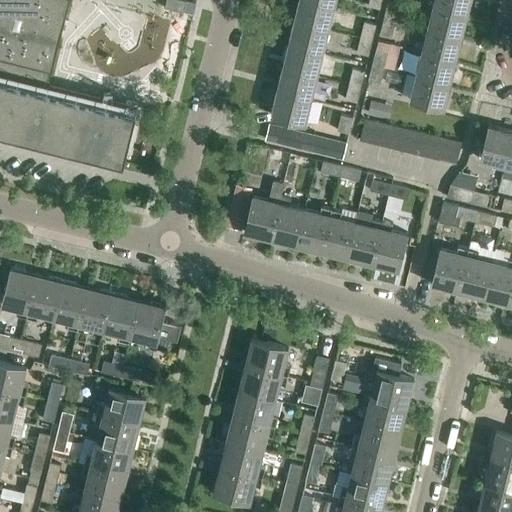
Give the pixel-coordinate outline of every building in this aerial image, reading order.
[(0,0),(0,131),(123,162),(136,113),(62,94),(46,90),(49,80),(63,24),(69,0),(0,0)] [(187,1),(181,0),(166,0),(164,8),(184,13),(187,1)] [(309,0),(299,0),(295,21),(328,29),(334,6),(309,0)] [(381,0),(369,0),(368,6),(380,9),(381,0)] [(434,0),(433,6),(468,14),(471,0),(434,0)] [(388,3),(384,18),(395,21),(399,6),(388,3)] [(433,6),(427,29),(462,38),(468,14),(433,6)] [(395,21),(384,18),(380,34),(392,37),(395,21)] [(295,21),(289,44),(323,53),(328,29),(295,21)] [(364,22),(360,37),(372,40),(376,25),(364,22)] [(427,29),(422,52),(456,61),(462,38),(427,29)] [(372,40),(360,37),(357,53),(368,56),(372,40)] [(289,44),(283,67),(317,76),(323,53),(289,44)] [(376,49),(372,65),(384,68),(388,52),(376,49)] [(422,52),(416,76),(450,84),(456,61),(422,52)] [(384,68),(372,65),(368,80),(380,83),(384,68)] [(283,67),(277,91),(311,99),(317,76),(283,67)] [(353,68),(349,84),(361,87),(364,71),(353,68)] [(450,84),(416,76),(410,100),(444,108),(444,107),(445,107),(450,84)] [(361,87),(349,84),(345,99),(357,102),(361,87)] [(311,99),(277,91),(271,115),(305,123),(311,99)] [(371,98),(370,110),(391,113),(392,101),(371,98)] [(337,130),(349,133),(353,118),(341,115),(337,130)] [(360,140),(371,142),(376,120),(365,117),(360,140)] [(371,142),(381,145),(387,123),(376,120),(371,142)] [(381,145),(392,148),(397,125),(387,123),(381,145)] [(392,148),(403,150),(408,128),(397,125),(392,148)] [(480,159),(504,165),(511,134),(511,130),(488,125),(487,131),(480,159)] [(283,145),(314,153),(319,136),(287,128),(283,145)] [(403,150),(413,153),(419,131),(408,128),(403,150)] [(413,153),(424,156),(430,134),(419,131),(413,153)] [(424,156),(435,158),(440,136),(430,134),(424,156)] [(435,158),(446,161),(451,139),(440,136),(435,158)] [(451,139),(446,161),(456,164),(462,142),(451,139)] [(289,162),(291,148),(273,145),(271,159),(289,162)] [(320,172),(339,176),(342,165),(323,161),(320,172)] [(342,165),(339,176),(358,181),(361,170),(342,165)] [(460,168),(456,177),(474,184),(478,175),(460,168)] [(370,190),(389,195),(391,184),(373,179),(370,190)] [(270,238),(281,195),(284,184),(274,181),(269,200),(253,196),(250,210),(244,232),(270,238)] [(391,184),(389,195),(408,199),(410,189),(391,184)] [(447,196),(486,206),(489,194),(450,185),(447,196)] [(250,194),(236,190),(233,204),(247,207),(250,194)] [(270,238),(296,245),(304,209),(289,205),(291,198),(281,195),(270,238)] [(502,210),(511,212),(511,200),(505,198),(502,210)] [(475,221),(478,210),(443,202),(438,222),(458,226),(460,218),(475,221)] [(296,245),(321,251),(332,208),(322,205),(320,213),(304,209),(296,245)] [(321,251),(346,257),(355,222),(340,218),(342,210),(332,208),(321,251)] [(497,215),(478,210),(475,221),(494,226),(497,215)] [(346,257),(372,264),(383,220),(373,218),(371,225),(355,222),(346,257)] [(383,220),(372,264),(398,270),(407,234),(391,231),(392,223),(383,220)] [(432,285),(458,291),(468,248),(458,245),(457,253),(441,249),(432,285)] [(458,291),(483,297),(492,262),(477,258),(478,250),(468,248),(458,291)] [(483,297),(509,304),(511,289),(511,258),(509,258),(507,265),(492,262),(483,297)] [(17,314),(27,317),(37,274),(11,267),(3,303),(18,307),(17,314)] [(38,312),(54,316),(63,280),(37,274),(27,317),(37,319),(38,312)] [(67,327),(77,329),(88,286),(63,280),(54,316),(69,319),(67,327)] [(89,324),(105,328),(114,292),(88,286),(77,329),(87,332),(89,324)] [(118,339),(128,342),(139,299),(114,292),(105,328),(120,332),(118,339)] [(139,299),(128,342),(138,344),(140,337),(156,341),(154,347),(166,350),(173,324),(161,321),(165,305),(139,299)] [(0,346),(22,352),(25,340),(0,333),(0,346)] [(251,339),(245,364),(288,375),(290,365),(283,363),(287,347),(251,339)] [(25,340),(22,352),(39,356),(42,344),(25,340)] [(49,365),(68,370),(70,359),(51,354),(49,365)] [(318,355),(310,385),(322,388),(330,358),(318,355)] [(368,385),(366,395),(408,405),(414,379),(399,375),(402,363),(375,357),(373,369),(380,371),(376,387),(368,385)] [(70,359),(68,370),(87,374),(89,363),(70,359)] [(101,371),(120,376),(123,365),(104,360),(101,371)] [(331,379),(342,381),(347,362),(336,360),(331,379)] [(0,361),(0,388),(25,395),(28,385),(21,383),(25,367),(0,361)] [(245,364),(238,390),(274,399),(278,383),(285,385),(288,375),(245,364)] [(123,365),(120,376),(139,381),(142,370),(123,365)] [(66,398),(77,400),(82,381),(71,379),(66,398)] [(52,381),(47,400),(58,403),(63,384),(52,381)] [(322,388),(310,385),(306,401),(318,404),(322,388)] [(0,388),(0,415),(12,418),(16,403),(23,405),(25,395),(0,388)] [(99,402),(97,412),(140,423),(146,397),(111,388),(107,404),(99,402)] [(238,390),(232,415),(275,426),(278,416),(270,414),(274,399),(238,390)] [(328,392),(323,412),(334,414),(339,395),(328,392)] [(371,407),(367,422),(401,431),(408,405),(366,395),(363,405),(371,407)] [(58,403),(47,400),(43,419),(53,422),(58,403)] [(63,411),(58,430),(69,432),(73,414),(63,411)] [(102,424),(98,440),(133,449),(140,423),(97,412),(94,422),(102,424)] [(334,414),(323,412),(318,430),(329,432),(334,414)] [(303,413),(299,432),(311,435),(315,416),(303,413)] [(0,415),(0,442),(13,446),(15,436),(8,434),(12,418),(0,415)] [(232,415),(226,441),(262,450),(265,434),(273,436),(275,426),(232,415)] [(355,435),(353,445),(395,456),(401,431),(367,422),(363,437),(355,435)] [(69,432),(58,430),(53,449),(64,451),(69,432)] [(511,434),(497,431),(490,456),(511,461),(511,434)] [(39,432),(35,451),(46,454),(50,435),(39,432)] [(311,435),(299,432),(294,451),(306,454),(311,435)] [(87,453),(84,463),(127,474),(133,449),(98,440),(94,455),(87,453)] [(226,441),(219,466),(263,477),(265,467),(258,465),(262,450),(226,441)] [(0,442),(0,465),(3,454),(10,456),(13,446),(0,442)] [(315,443),(310,462),(321,465),(326,446),(315,443)] [(358,457),(354,473),(389,482),(395,456),(353,445),(350,455),(358,457)] [(46,454),(35,451),(30,470),(41,473),(46,454)] [(511,461),(490,456),(484,482),(511,488),(511,461)] [(50,462),(45,481),(56,484),(61,465),(50,462)] [(291,462),(287,478),(299,481),(303,465),(291,462)] [(321,465),(310,462),(306,481),(317,483),(321,465)] [(89,475),(85,491),(121,499),(127,474),(84,463),(82,473),(89,475)] [(263,477),(219,466),(213,492),(249,501),(253,485),(260,487),(263,477)] [(342,486),(340,496),(382,507),(389,482),(354,473),(350,488),(342,486)] [(299,481),(287,478),(280,509),(292,511),(299,481)] [(56,484),(45,481),(40,500),(51,502),(56,484)] [(511,511),(511,488),(484,482),(478,507),(498,511),(511,511)] [(27,483),(22,502),(33,504),(38,486),(27,483)] [(74,504),(71,511),(117,511),(121,499),(85,491),(81,506),(74,504)] [(297,511),(309,511),(313,497),(302,494),(297,511)] [(381,511),(382,507),(340,496),(337,506),(345,508),(343,511),(381,511)] [(31,511),(33,504),(22,502),(19,511),(31,511)]
